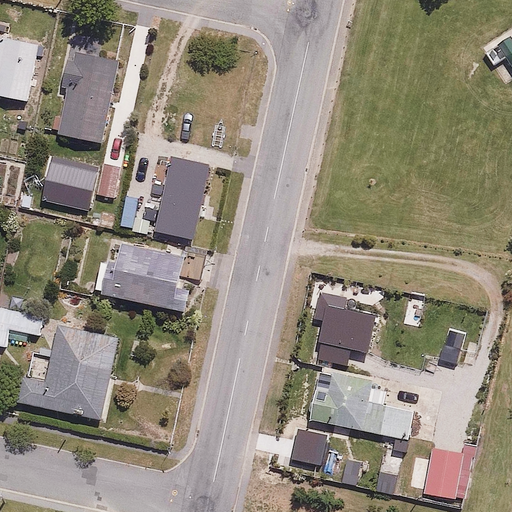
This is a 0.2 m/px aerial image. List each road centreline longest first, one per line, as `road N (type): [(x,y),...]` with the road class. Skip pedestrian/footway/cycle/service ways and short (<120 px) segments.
road 1 (residential): [(314,14),(207,507)]
road 2 (residential): [(207,507),(0,462)]
